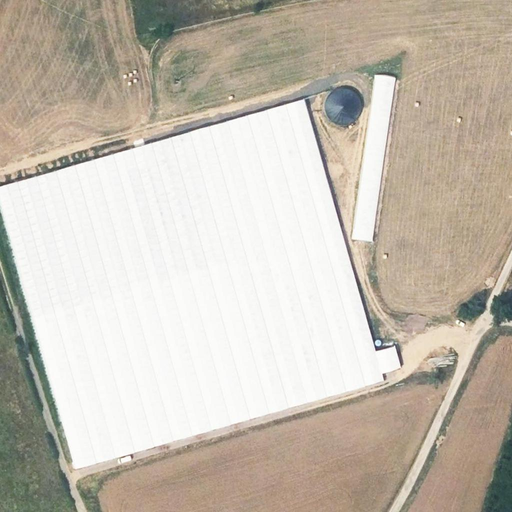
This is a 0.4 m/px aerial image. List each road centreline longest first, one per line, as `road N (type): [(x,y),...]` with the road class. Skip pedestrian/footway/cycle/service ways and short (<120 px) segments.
road 1 (track): [(79,511),(0,265)]
road 2 (unclassified): [(482,317),(395,511)]
